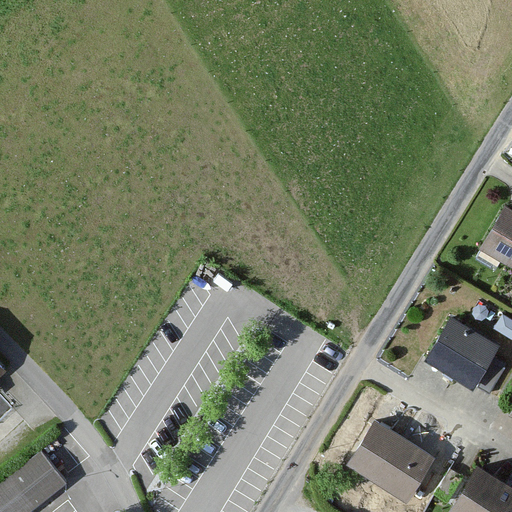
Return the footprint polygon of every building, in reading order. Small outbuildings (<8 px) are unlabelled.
[(481,238),(511,257),(511,197),(508,195),(481,238)] [(423,345),(478,380),(505,337),(450,303),(423,345)] [(350,460),(406,495),(433,452),(377,417),(350,460)] [(447,492),(477,511),(511,511),(511,469),(473,445),(447,492)] [(0,486),(0,511),(26,511),(63,484),(41,455),(0,486)]
